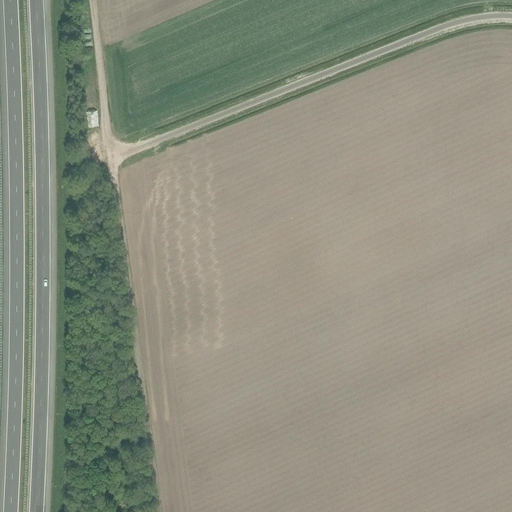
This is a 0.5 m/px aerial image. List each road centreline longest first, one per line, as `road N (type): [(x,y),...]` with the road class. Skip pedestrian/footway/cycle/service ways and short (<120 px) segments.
road 1 (motorway): [(36,511),(45,259),(38,0)]
road 2 (motorway): [(7,0),(15,259),(9,511)]
road 3 (unclassified): [(511,16),(447,26),(110,158)]
road 4 (track): [(90,0),(110,158)]
